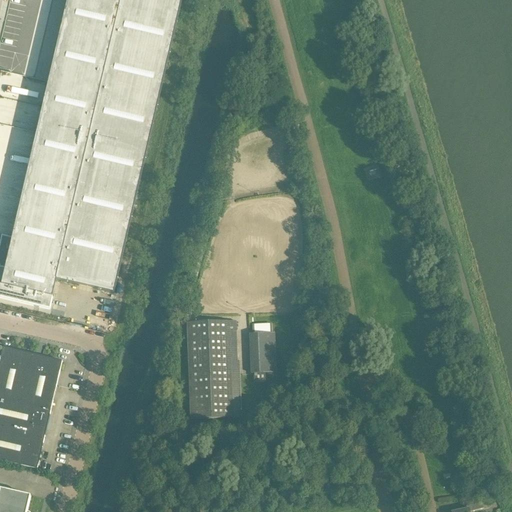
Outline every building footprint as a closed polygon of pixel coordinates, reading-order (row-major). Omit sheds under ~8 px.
[(114,294),(128,237),(182,0),(68,0),(64,20),(16,9),(0,79),(0,267),(6,269),(2,286),(0,285),(0,298),(50,310),(57,281),(114,294)] [(191,420),(233,418),(231,362),(230,331),(236,330),(236,322),(230,322),(187,323),(191,420)] [(252,375),(276,374),(274,334),(250,335),(252,375)] [(0,461),(37,470),(54,398),(62,362),(3,348),(0,361),(0,461)] [(0,511),(27,511),(31,497),(1,490),(0,493),(0,511)]
